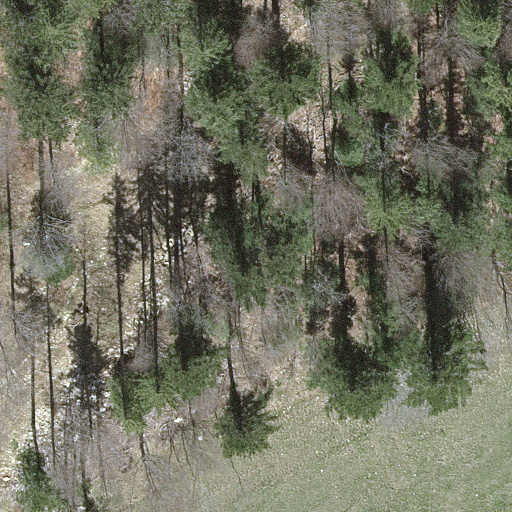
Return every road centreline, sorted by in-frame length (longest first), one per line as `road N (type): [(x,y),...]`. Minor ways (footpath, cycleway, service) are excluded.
road 1 (track): [(0,426),(78,341),(197,148),(370,0)]
road 2 (track): [(0,228),(197,148)]
